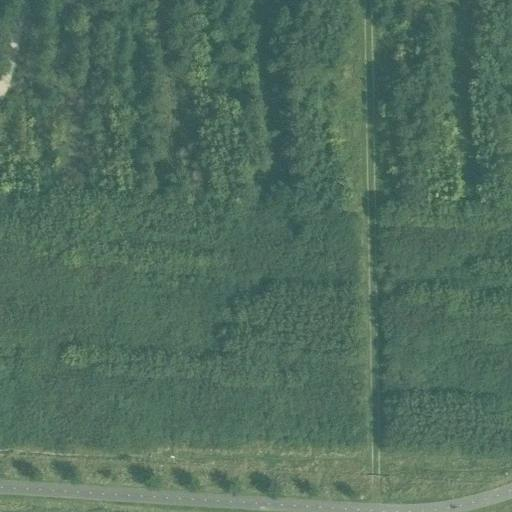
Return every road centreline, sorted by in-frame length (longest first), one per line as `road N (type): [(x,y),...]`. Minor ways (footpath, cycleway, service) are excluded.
road 1 (track): [(377,511),(367,0)]
road 2 (track): [(0,149),(310,210),(371,214)]
